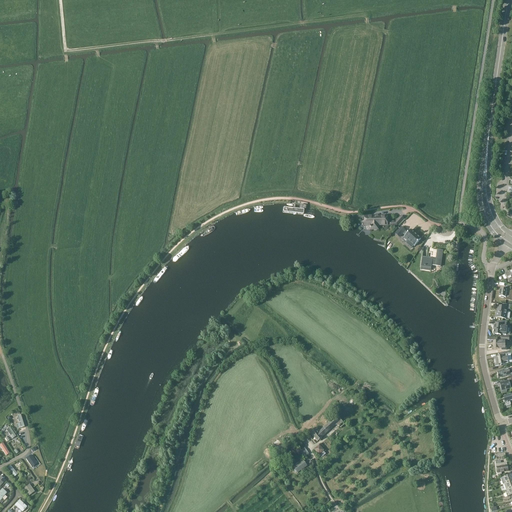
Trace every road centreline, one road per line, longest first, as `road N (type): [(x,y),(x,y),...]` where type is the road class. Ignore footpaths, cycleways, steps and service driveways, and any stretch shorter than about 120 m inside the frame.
road 1 (track): [(65,50),(315,21),(364,4),(367,24)]
road 2 (unclassified): [(500,424),(482,351),(491,268)]
road 3 (secondary): [(488,132),(507,0)]
road 4 (secondary): [(488,132),(479,202),(487,226),(507,244)]
